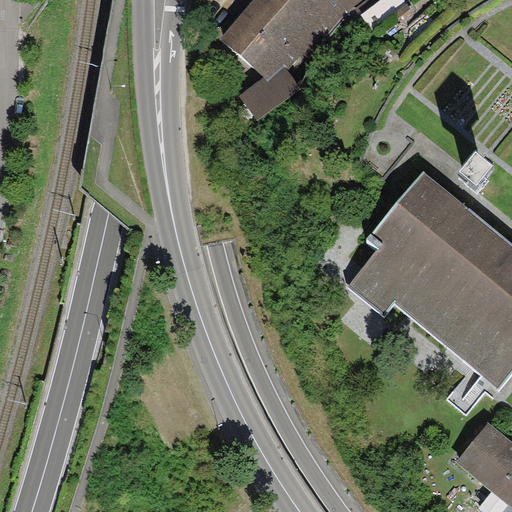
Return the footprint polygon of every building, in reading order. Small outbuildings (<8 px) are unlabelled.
[(338,0),(255,0),(223,42),(265,80),(269,82),(286,69),(300,88),(349,12),(338,0)] [(358,0),(338,0),(349,12),(356,6),(354,4),(358,0)] [(409,5),(405,0),(358,0),(354,4),(356,6),(372,30),(395,14),(409,5)] [(409,5),(395,14),(404,27),(417,17),(409,5)] [(269,82),(265,80),(240,98),(258,122),(302,90),(300,88),(286,69),(269,82)] [(511,375),(511,249),(424,176),(369,243),(380,253),(350,289),(386,316),(395,305),(501,389),(511,375)] [(511,511),(511,444),(506,440),(489,426),(456,465),(494,497),(483,511),(484,511),(511,511)]
